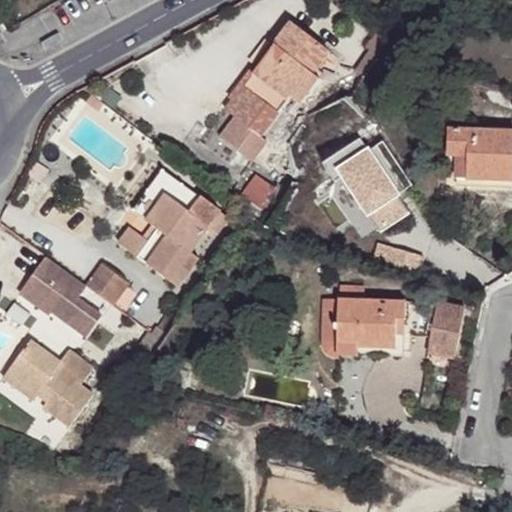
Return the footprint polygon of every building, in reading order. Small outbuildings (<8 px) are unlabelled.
[(292,22),(225,110),(260,136),(292,95),(302,102),(321,78),(310,70),(327,48),(292,22)] [(369,49),(329,106),(338,113),(388,41),(376,31),(365,46),(369,49)] [(104,104),(92,95),(87,102),(99,111),(104,104)] [(328,105),(283,169),(293,177),(338,113),(329,106),(328,105)] [(511,130),(449,129),(447,156),(455,156),(467,156),(467,179),(511,180),(511,130)] [(362,137),(332,156),(344,175),(379,230),(408,211),(398,194),(413,185),(385,141),(370,150),(362,137)] [(240,155),(237,160),(244,165),(248,160),(240,155)] [(344,175),(332,156),(324,161),(336,180),(344,175)] [(467,156),(455,156),(454,178),(467,179),(467,156)] [(248,160),(244,165),(250,169),(253,164),(248,160)] [(162,172),(133,214),(145,223),(164,195),(188,212),(198,197),(162,172)] [(239,176),(232,186),(242,193),(249,183),(239,176)] [(131,228),(119,243),(178,287),(189,271),(181,265),(190,252),(207,228),(215,233),(227,217),(198,197),(188,212),(164,195),(145,223),(156,230),(149,240),(131,228)] [(252,208),(249,212),(262,221),(264,217),(252,208)] [(251,229),(246,225),(230,245),(235,249),(251,229)] [(376,258),(390,263),(395,245),(382,241),(376,258)] [(426,255),(395,245),(390,263),(421,272),(426,255)] [(190,252),(181,265),(189,271),(198,258),(190,252)] [(46,257),(20,293),(50,315),(53,312),(87,337),(103,316),(78,299),(87,287),(46,257)] [(103,264),(87,287),(113,306),(129,283),(103,264)] [(340,284),(339,300),(338,342),(358,343),(358,347),(359,347),(404,349),(404,337),(411,337),(412,318),(405,318),(406,301),(364,299),(364,285),(340,284)] [(339,300),(324,300),(322,344),(323,348),(326,354),(329,356),(358,357),(359,347),(358,347),(358,343),(338,342),(339,300)] [(417,301),(406,301),(405,318),(412,318),(411,337),(418,337),(417,301)] [(438,302),(417,301),(418,337),(433,337),(432,342),(440,344),(438,351),(456,355),(466,308),(438,302)] [(129,346),(111,371),(132,385),(162,341),(149,332),(136,351),(129,346)] [(30,341),(8,372),(38,395),(43,389),(52,396),(47,402),(43,407),(71,427),(93,395),(80,386),(93,368),(69,350),(60,363),(30,341)] [(440,344),(432,342),(430,350),(438,351),(440,344)] [(38,395),(8,372),(4,377),(34,400),(38,395)] [(43,389),(38,395),(47,402),(52,396),(43,389)]
